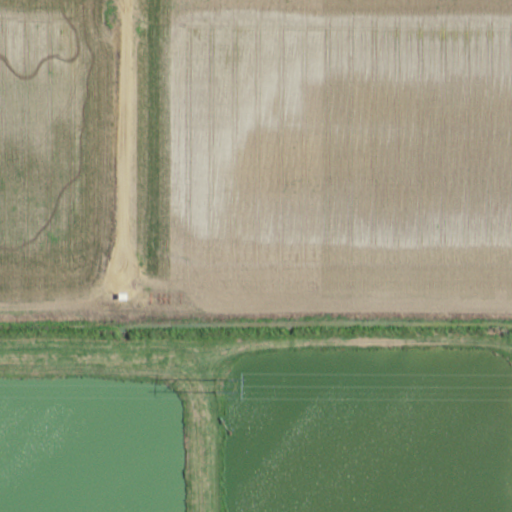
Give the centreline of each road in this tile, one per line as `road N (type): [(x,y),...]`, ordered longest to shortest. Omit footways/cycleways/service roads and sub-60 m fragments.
road 1 (track): [(120,292),(380,298),(120,292)]
road 2 (track): [(0,345),(511,349)]
road 3 (track): [(120,0),(120,292)]
